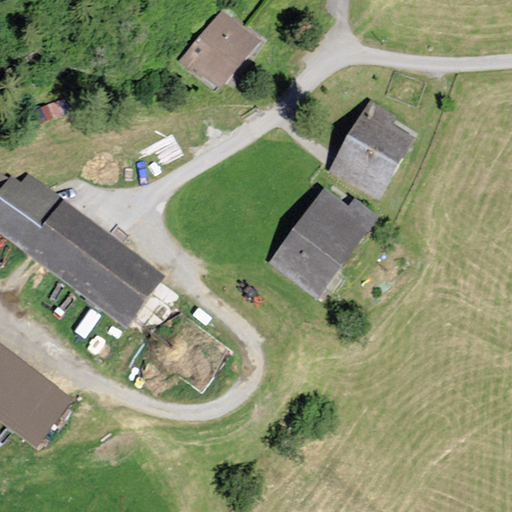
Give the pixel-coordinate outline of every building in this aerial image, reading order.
[(257,42),(222,13),(185,59),(220,87),(257,42)] [(393,117),(371,104),(332,169),(378,196),(412,138),(389,125),(393,117)] [(20,188),(12,183),(0,199),(0,231),(125,322),(160,274),(28,177),(20,188)] [(349,211),(327,195),(280,260),(322,291),(375,218),(355,203),(349,211)] [(68,398),(0,348),(0,415),(35,442),(68,398)]
